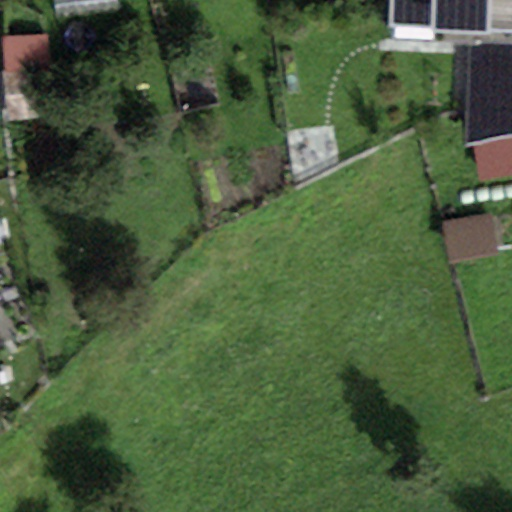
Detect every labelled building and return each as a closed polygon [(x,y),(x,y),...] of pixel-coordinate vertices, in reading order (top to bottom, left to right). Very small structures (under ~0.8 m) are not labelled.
[(511,0),(377,0),(377,18),(511,22),(511,0)] [(50,49),(5,48),(4,89),(49,91),(50,49)] [(511,124),(461,132),(466,172),(511,166),(511,124)] [(9,217),(0,219),(0,258),(17,254),(9,217)] [(511,222),(454,228),(457,260),(511,254),(511,222)]
